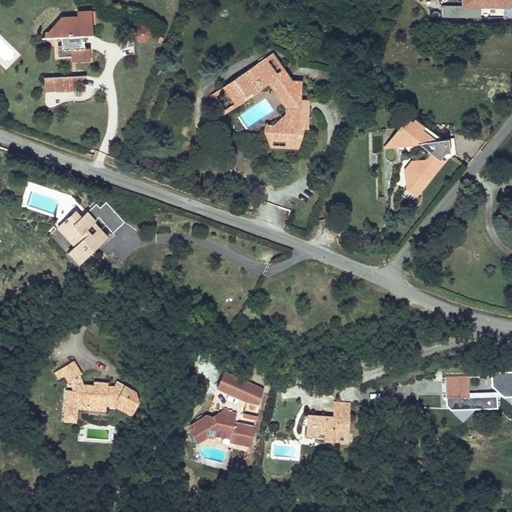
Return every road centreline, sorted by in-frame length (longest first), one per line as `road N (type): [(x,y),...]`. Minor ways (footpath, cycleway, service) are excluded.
road 1 (residential): [(0,339),(60,308),(132,308),(251,358),(294,367),(396,357),(439,346),(482,319)]
road 2 (residential): [(0,138),(381,277)]
road 3 (residential): [(511,121),(381,277)]
